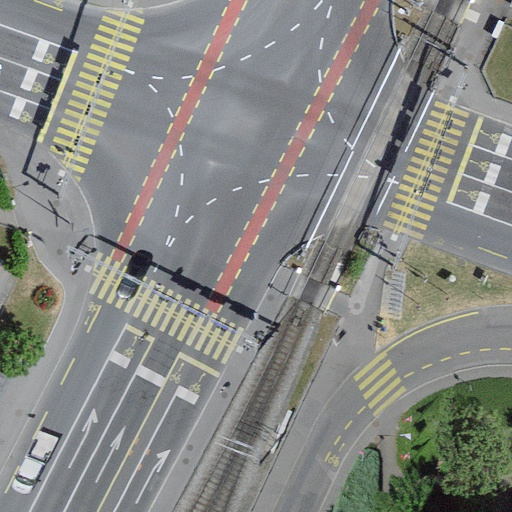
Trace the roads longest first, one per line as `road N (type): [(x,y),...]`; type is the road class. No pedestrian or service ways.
road 1 (secondary): [(63,511),(164,312),(244,116)]
road 2 (residential): [(511,347),(430,358),(384,383),(337,436),(293,511)]
road 3 (secondary): [(511,192),(378,146),(244,116)]
road 4 (secondary): [(0,26),(244,116)]
road 5 (secondary): [(303,0),(244,116)]
